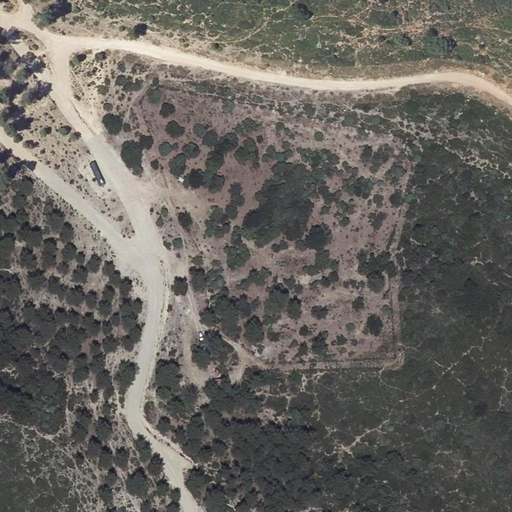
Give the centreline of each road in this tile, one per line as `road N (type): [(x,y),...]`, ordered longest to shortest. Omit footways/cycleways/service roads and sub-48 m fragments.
road 1 (track): [(511,101),(475,83),(324,82),(111,43),(63,42),(64,101)]
road 2 (track): [(190,511),(133,409),(156,280),(142,258),(0,137)]
road 3 (track): [(142,258),(137,199),(64,101)]
